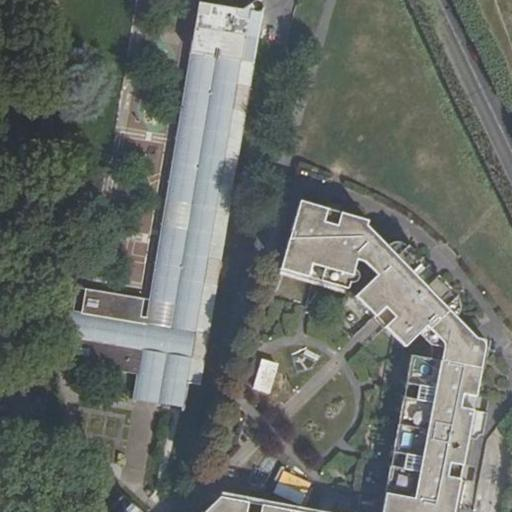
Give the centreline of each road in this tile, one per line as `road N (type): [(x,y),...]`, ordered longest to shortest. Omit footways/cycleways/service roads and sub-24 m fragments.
road 1 (residential): [(0,336),(48,511)]
road 2 (secondary): [(511,144),(441,0)]
